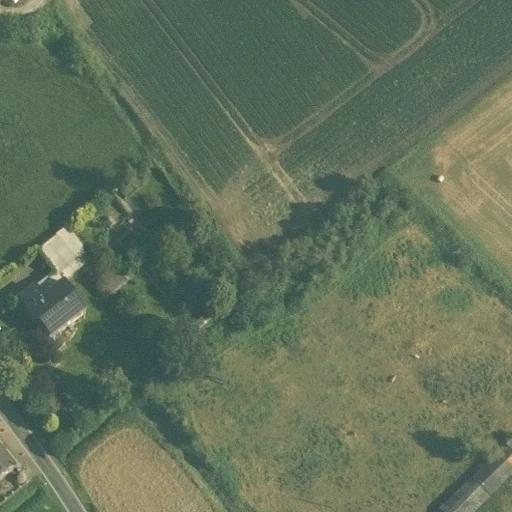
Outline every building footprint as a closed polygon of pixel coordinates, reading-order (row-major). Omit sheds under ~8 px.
[(181,236),(196,227),(184,208),(169,218),(181,236)] [(57,281),(58,280),(88,257),(66,229),(56,237),(56,239),(36,255),(53,276),(57,281)] [(96,288),(104,299),(131,278),(122,268),(96,288)] [(45,302),(64,287),(58,280),(57,281),(53,276),(36,290),(45,302)] [(36,290),(19,304),(26,313),(49,342),(57,336),(57,337),(58,336),(57,336),(84,315),(85,314),(64,287),(45,302),(36,290)] [(0,448),(0,481),(16,469),(0,448)] [(511,475),(511,454),(506,448),(486,467),(503,484),(511,475)] [(474,511),(503,484),(486,467),(440,511),(474,511)]
